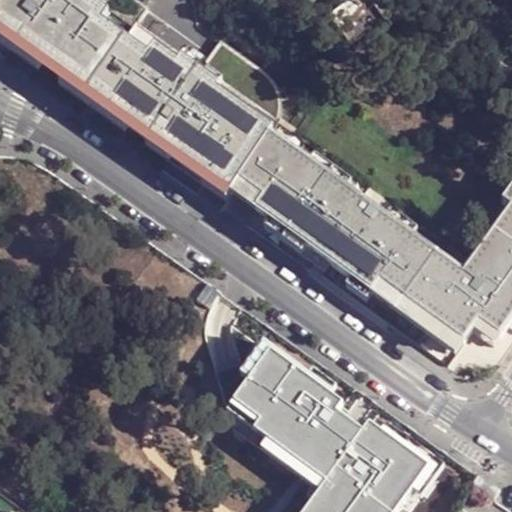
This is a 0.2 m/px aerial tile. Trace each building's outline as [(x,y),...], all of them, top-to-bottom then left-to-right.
[(1,0),(0,0),(0,46),(41,75),(43,72),(66,87),(64,90),(234,206),(240,197),(0,34),(0,10),(5,2),(1,0)] [(0,34),(240,197),(246,187),(270,148),(274,141),(252,126),(259,117),(222,92),(184,67),(161,51),(154,60),(105,26),(81,10),(87,1),(88,0),(1,0),(5,2),(0,10),(0,34)] [(111,17),(87,1),(81,10),(105,26),(111,17)] [(191,58),(184,67),(222,92),(228,84),(191,58)] [(274,141),(280,132),(259,117),(252,126),(274,141)] [(280,132),(274,141),(270,148),(475,273),(485,258),(280,132)] [(270,148),(246,187),(271,203),(264,214),(470,353),(478,340),(483,343),(489,335),(502,344),(511,328),(511,192),(509,197),(511,199),(511,213),(485,258),(475,273),(270,148)] [(240,197),(264,214),(271,203),(246,187),(240,197)] [(460,366),(470,353),(264,214),(256,227),(460,366)] [(496,352),(502,344),(489,335),(483,343),(496,352)] [(429,511),(453,480),(398,438),(389,445),(365,425),(369,412),(301,367),(263,415),(287,432),(281,442),(354,494),(340,511),(429,511)] [(0,506),(8,511),(23,511),(0,495),(0,506)]
